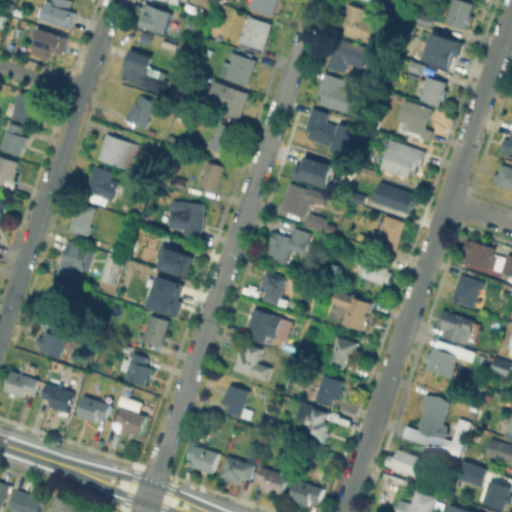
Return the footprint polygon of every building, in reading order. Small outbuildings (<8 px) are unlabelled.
[(4,9),(7,0),(16,3),(12,12),(4,9)] [(74,0),(71,10),(78,12),(73,28),(46,20),(52,0),(74,0)] [(182,0),(181,4),(176,2),(174,9),(160,5),(161,0),(182,0)] [(277,0),(273,14),(250,6),(251,0),(277,0)] [(474,14),(471,24),(468,23),(466,27),(447,21),(453,0),(469,0),(475,2),(471,13),(474,14)] [(378,17),(370,41),(344,32),(347,25),(341,23),(348,1),(366,7),(364,13),(378,17)] [(147,4),(174,13),(167,35),(143,27),(147,13),(144,12),(147,4)] [(435,16),(428,33),(414,28),(421,11),(435,16)] [(252,15),(273,22),(264,48),(239,40),(241,33),(244,34),(250,14),(252,15)] [(42,28),(71,38),(65,56),(55,52),(52,60),(33,54),(42,28)] [(153,32),(150,43),(140,40),(143,30),(153,32)] [(434,32),(460,40),(451,67),(425,59),(434,32)] [(341,37),(368,46),(362,66),(348,61),(344,71),(327,65),(334,44),(339,45),(341,37)] [(169,79),(165,92),(122,77),(126,65),(125,64),(131,47),(154,55),(148,72),(169,79)] [(258,58),(249,85),(226,77),(233,57),(230,56),(232,50),(258,58)] [(427,64),(424,73),(410,68),(413,59),(427,64)] [(354,91),(348,111),(320,102),(323,94),(318,93),(325,71),(342,77),(339,86),(354,91)] [(449,89),(446,98),(443,97),(441,104),(421,98),(429,74),(448,81),(446,88),(449,89)] [(249,91),(241,117),(216,109),(218,103),(221,103),(226,84),(249,91)] [(43,96),(36,115),(29,113),(27,121),(11,115),(20,89),(43,96)] [(144,93),(159,103),(149,118),(150,119),(145,127),(127,115),(136,102),(137,102),(144,93)] [(434,129),(431,139),(407,131),(410,123),(398,119),(405,98),(433,107),(427,126),(434,129)] [(328,120),(339,124),(340,122),(354,126),(345,153),(331,148),(332,145),(304,135),(313,106),(330,112),(328,120)] [(29,136),(25,147),(24,147),(21,154),(1,147),(9,121),(24,127),(22,134),(29,136)] [(239,131),(226,155),(207,144),(212,136),(213,136),(222,121),(239,131)] [(140,143),(131,167),(126,165),(126,167),(99,158),(102,147),(101,147),(107,132),(140,143)] [(511,156),(505,154),(507,148),(502,146),(506,136),(510,138),(511,133),(511,156)] [(392,138),(403,142),(403,141),(427,150),(424,159),(416,157),(409,176),(382,167),(392,138)] [(0,153),(19,160),(13,178),(17,179),(14,188),(0,183),(0,153)] [(305,156),(335,166),(329,184),(299,175),(305,156)] [(221,176),(223,176),(218,192),(197,185),(200,176),(202,176),(208,159),(225,165),(221,176)] [(503,162),(511,165),(511,187),(496,183),(498,177),(495,176),(496,172),(499,173),(503,162)] [(120,180),(114,198),(87,190),(96,163),(113,169),(111,177),(120,180)] [(291,181),(309,187),(312,180),(333,187),(330,195),(329,194),(326,204),(310,199),(305,214),(282,207),(291,181)] [(424,195),(420,207),(416,206),(414,213),(378,200),(384,181),(424,195)] [(355,190),(370,196),(367,205),(352,199),(355,190)] [(206,213),(204,230),(203,230),(202,237),(184,235),(185,228),(171,227),(173,198),(188,199),(188,200),(206,202),(205,213),(206,213)] [(96,212),(90,233),(88,232),(88,233),(71,228),(78,206),(96,212)] [(328,216),(323,230),(305,224),(310,210),(328,216)] [(407,221),(397,249),(370,240),(374,229),(381,231),(387,214),(407,221)] [(313,231),(305,253),(296,257),(289,255),(286,263),(266,256),(275,229),(279,230),(278,231),(292,235),(295,225),(313,231)] [(332,237),(330,244),(323,242),(325,236),(332,237)] [(473,237),(497,246),(494,254),(499,256),(495,268),(490,266),(490,267),(466,259),(468,252),(464,250),(468,238),(472,239),(473,237)] [(96,251),(90,269),(84,268),(83,269),(78,267),(74,279),(57,273),(68,239),(91,248),(96,251)] [(196,255),(189,275),(163,267),(161,272),(141,267),(144,258),(148,258),(153,255),(165,254),(168,245),(196,255)] [(343,252),(339,260),(332,257),(336,249),(343,252)] [(511,253),(511,279),(510,279),(511,273),(503,270),(509,252),(511,253)] [(123,258),(115,283),(101,279),(110,254),(123,258)] [(360,271),(365,258),(369,260),(369,259),(390,266),(389,270),(393,271),(389,281),(385,280),(384,283),(363,275),(364,273),(360,272),(360,271)] [(324,277),(328,264),(336,266),(331,280),(324,277)] [(267,269),(288,276),(281,296),(286,298),(284,303),(279,301),(279,303),(264,299),(267,290),(262,288),(264,279),(262,278),(263,274),(266,275),(267,269)] [(486,280),(484,288),(481,288),(475,306),(453,298),(462,272),(486,280)] [(152,273),(177,281),(176,285),(177,286),(175,292),(174,292),(171,301),(172,302),(170,308),(169,308),(167,313),(139,303),(138,301),(139,297),(141,296),(145,286),(147,286),(152,273)] [(72,289),(57,313),(41,303),(56,279),(72,289)] [(373,301),(367,319),(369,320),(368,323),(365,322),(363,329),(343,322),(344,318),(334,314),(338,303),(333,301),(337,289),(373,301)] [(252,306),(292,320),(285,340),(265,334),(263,341),(243,334),(252,306)] [(477,319),(468,343),(447,336),(450,328),(443,326),(443,325),(439,324),(445,307),(451,310),(477,319)] [(171,319),(163,344),(138,337),(140,331),(145,333),(151,313),(171,319)] [(70,328),(61,355),(40,349),(47,330),(52,332),(55,323),(70,328)] [(359,349),(358,352),(356,352),(353,360),(347,358),(344,367),(329,362),(339,335),(359,341),(357,348),(359,349)] [(439,338),(476,351),(473,360),(461,356),(456,372),(455,372),(453,377),(427,368),(429,362),(425,360),(429,350),(433,351),(435,345),(437,346),(439,338)] [(264,347),(259,361),(273,366),(268,379),(234,368),(241,349),(246,351),(249,342),(264,347)] [(135,351),(148,356),(146,363),(153,366),(149,377),(148,377),(145,384),(125,377),(131,359),(129,359),(131,354),(133,355),(135,351)] [(492,372),(498,359),(511,364),(511,377),(511,380),(492,372)] [(40,378),(35,393),(26,390),(24,396),(16,393),(15,395),(11,394),(11,391),(6,390),(13,369),(40,378)] [(345,389),(344,393),(342,392),(340,398),(333,396),(330,404),(307,396),(311,387),(319,390),(325,373),(345,380),(343,388),(345,389)] [(75,390),(68,410),(50,404),(52,399),(43,396),(48,381),(75,390)] [(122,383),(133,386),(130,396),(138,398),(135,407),(116,401),(118,395),(112,393),(115,384),(121,386),(122,383)] [(231,383),(251,389),(245,405),(254,409),(251,418),(228,410),(230,403),(224,400),(227,389),(229,390),(231,383)] [(448,424),(448,432),(444,437),(452,439),(460,416),(470,421),(466,435),(468,436),(467,438),(465,438),(460,455),(440,448),(440,447),(403,436),(403,430),(407,424),(419,428),(426,405),(422,403),(426,392),(442,394),(451,401),(443,422),(448,424)] [(112,403),(107,417),(99,415),(97,421),(78,414),(86,393),(112,403)] [(148,414),(141,434),(134,431),(134,433),(122,429),(124,422),(117,420),(122,405),(148,414)] [(329,411),(326,420),(332,422),(329,430),(331,431),(330,435),(327,434),(326,440),(306,433),(310,423),(296,418),(299,409),(313,413),(315,406),(329,411)] [(511,443),(511,464),(502,461),(503,460),(486,454),(492,436),(511,443)] [(221,451),(215,471),(208,469),(207,472),(204,471),(204,468),(196,465),(198,460),(189,457),(194,442),(221,451)] [(400,447),(427,458),(421,476),(402,469),(402,471),(393,468),(394,466),(387,463),(391,453),(397,455),(400,447)] [(256,463),(252,478),(243,475),(241,480),(222,474),(229,454),(256,463)] [(511,502),(509,501),(506,509),(484,501),(489,487),(459,476),(465,459),(502,472),(501,475),(511,478),(509,484),(511,485),(511,502)] [(289,474),(283,493),(275,491),(275,492),(263,488),(266,482),(258,479),(263,464),(289,474)] [(325,487),(320,501),(311,498),(310,504),(302,501),(301,504),(296,502),(297,500),(291,498),(298,477),(325,487)] [(0,478),(11,483),(5,501),(4,500),(0,510),(0,478)] [(430,487),(428,493),(419,489),(421,483),(430,487)] [(44,499),(38,511),(23,511),(9,507),(17,486),(33,493),(32,494),(44,499)] [(409,511),(417,489),(439,497),(433,511),(409,511)] [(53,511),(59,497),(104,511),(53,511)] [(480,511),(448,511),(452,502),(480,511)]
